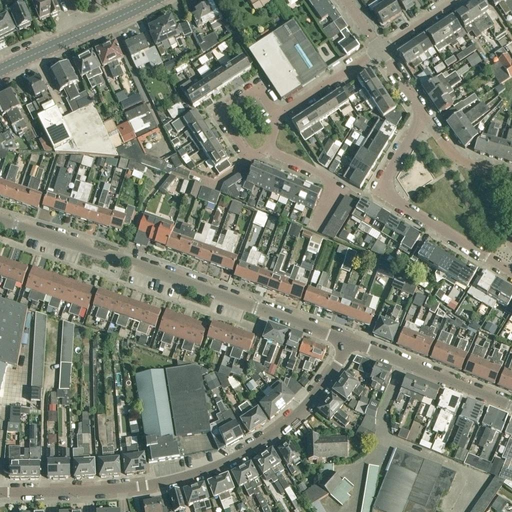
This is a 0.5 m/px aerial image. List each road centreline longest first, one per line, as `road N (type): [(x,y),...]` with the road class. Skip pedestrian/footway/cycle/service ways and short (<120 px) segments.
road 1 (residential): [(347,341),(307,403),(242,456),(142,489),(0,497)]
road 2 (residential): [(347,341),(0,220)]
road 3 (residential): [(423,116),(382,190),(511,272)]
road 4 (residential): [(511,406),(347,341)]
road 5 (residential): [(276,118),(252,93),(221,112),(236,145),(258,155),(268,149)]
road 6 (residential): [(276,118),(378,50)]
